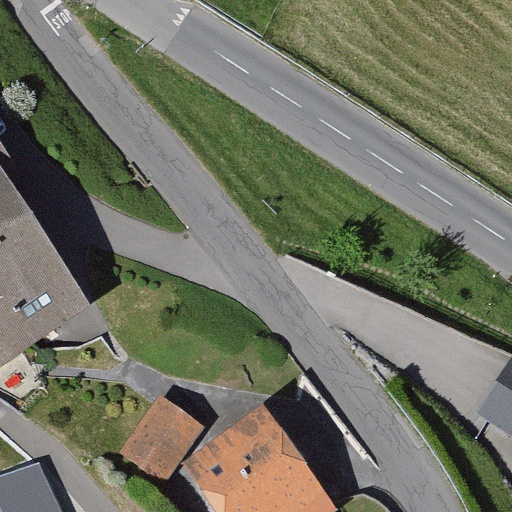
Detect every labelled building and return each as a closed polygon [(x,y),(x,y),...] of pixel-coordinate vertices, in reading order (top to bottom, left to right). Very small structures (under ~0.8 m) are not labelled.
[(0,175),(0,359),(85,304),(0,175)] [(511,363),(480,410),(511,431),(511,363)] [(160,401),(126,450),(163,476),(197,426),(160,401)] [(265,414),(192,469),(222,511),(329,511),(332,510),(265,414)] [(59,511),(38,469),(0,483),(0,500),(4,511),(59,511)]
